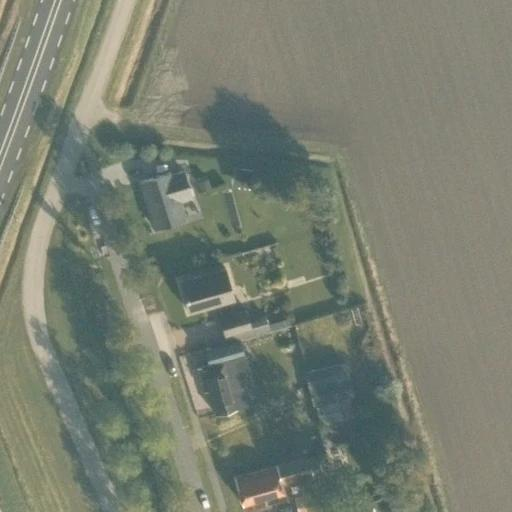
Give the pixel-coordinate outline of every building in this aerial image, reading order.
[(238,187),(252,189),(254,169),(241,167),(238,187)] [(191,195),(183,169),(171,173),(170,171),(140,180),(154,226),(185,217),(179,199),(191,195)] [(207,176),(195,180),(199,190),(210,186),(207,176)] [(234,312),(230,299),(234,298),(225,267),(180,280),(189,311),(218,303),(222,315),(219,316),(226,342),(240,338),(270,329),(266,317),(250,322),(245,308),(234,312)] [(240,338),(226,342),(205,348),(209,363),(197,366),(204,390),(208,389),(215,412),(237,406),(237,405),(257,400),(240,338)] [(353,395),(345,360),(304,369),(312,404),(353,395)] [(318,414),(341,409),(338,399),(315,404),(318,414)] [(341,409),(318,414),(320,423),(343,418),(341,409)] [(312,476),(332,471),(327,450),(276,464),(276,465),(234,476),(242,503),(265,497),(267,502),(286,497),(281,479),(290,476),(290,478),(311,472),(312,476)] [(294,494),(298,511),(319,511),(328,510),(321,487),(294,494)] [(417,511),(413,499),(386,507),(387,511),(417,511)]
